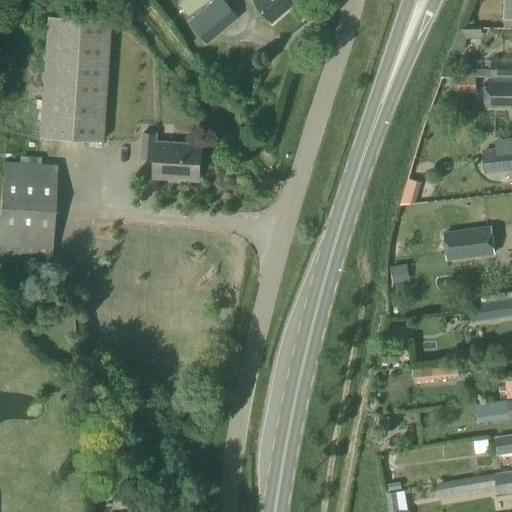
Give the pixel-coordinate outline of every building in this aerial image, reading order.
[(188,17),(210,0),(180,0),(177,2),(188,17)] [(271,23),(298,0),(297,0),(253,0),(252,1),(271,23)] [(209,5),(188,23),(208,46),(229,28),(209,5)] [(100,143),(107,21),(46,17),(38,139),(100,143)] [(511,61),(489,61),(489,71),(479,71),(479,79),(511,79),(511,61)] [(511,108),(511,82),(484,82),(484,108),(511,108)] [(197,182),(199,147),(155,144),(156,136),(142,135),(140,160),(154,160),(153,179),(197,182)] [(511,150),(495,152),(482,153),(484,174),(511,170),(511,150)] [(0,256),(50,260),(56,166),(2,162),(0,198),(0,256)] [(447,261),(494,255),(491,229),(443,235),(447,261)] [(478,322),(511,316),(511,298),(476,304),(478,322)] [(0,333),(0,351),(11,351),(10,333),(0,333)] [(80,333),(51,333),(52,359),(81,359),(80,333)] [(414,382),(459,378),(458,367),(413,370),(414,382)] [(511,419),(511,401),(497,404),(499,417),(509,415),(510,420),(511,419)] [(383,433),(393,431),(391,416),(381,418),(383,433)] [(498,457),(511,454),(511,435),(495,438),(498,457)] [(495,455),(494,442),(479,443),(480,457),(495,455)] [(495,475),(437,484),(440,501),(497,491),(498,495),(511,492),(511,471),(494,474),(495,475)] [(389,492),(402,490),(400,482),(388,485),(389,492)] [(388,511),(399,511),(396,492),(385,494),(388,511)]
